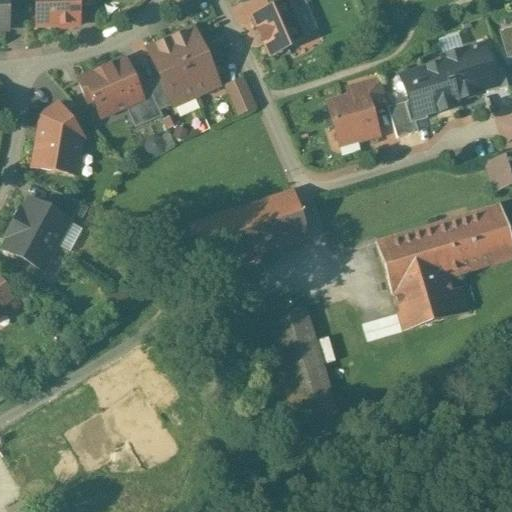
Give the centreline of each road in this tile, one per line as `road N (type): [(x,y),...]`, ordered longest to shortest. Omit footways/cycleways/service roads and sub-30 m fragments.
road 1 (unclassified): [(0,420),(151,326),(236,302)]
road 2 (residential): [(511,131),(304,197)]
road 3 (residential): [(304,197),(217,0)]
road 4 (residential): [(24,74),(155,0)]
